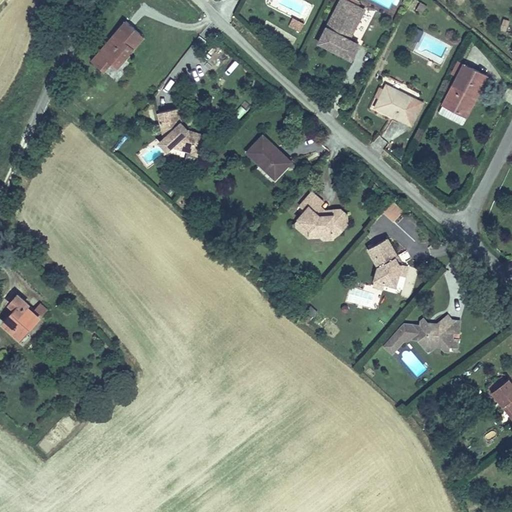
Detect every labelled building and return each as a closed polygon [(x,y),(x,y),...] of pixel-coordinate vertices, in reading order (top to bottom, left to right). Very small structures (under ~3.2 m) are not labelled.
[(331,0),(314,34),(346,52),(354,37),(341,30),(356,0),(331,0)] [(411,0),(408,8),(422,15),(427,4),(417,0),(411,0)] [(82,54),(94,64),(101,56),(110,63),(136,30),(116,13),(82,54)] [(429,108),(450,120),(465,91),(470,94),(480,73),(457,60),(429,108)] [(370,99),(374,101),(384,107),(398,113),(409,91),(382,77),(370,99)] [(169,138),(194,147),(201,127),(181,120),(179,121),(175,112),(179,112),(174,96),(154,102),(159,121),(166,120),(171,129),(169,138)] [(384,107),(374,101),(371,108),(380,113),(384,107)] [(274,144),(277,140),(261,124),(243,143),(271,170),(286,155),(274,144)] [(289,152),(277,140),(274,144),(286,155),(289,152)] [(163,178),(158,185),(168,193),(173,186),(163,178)] [(331,207),(318,206),(313,202),(320,193),(310,183),(296,196),(303,201),(292,212),(307,227),(306,229),(317,230),(321,235),(330,233),(344,217),(344,209),(336,202),(331,201),(331,207)] [(393,220),(404,209),(393,199),(382,209),(393,220)] [(370,273),(383,277),(391,279),(394,269),(398,257),(394,258),(390,251),(393,249),(384,232),(365,243),(374,259),(370,273)] [(398,257),(394,269),(401,271),(405,260),(398,257)] [(381,283),(383,277),(370,273),(368,280),(381,283)] [(0,319),(9,328),(14,324),(20,330),(34,314),(22,303),(25,301),(15,291),(7,299),(13,304),(0,319)] [(446,308),(440,321),(446,324),(451,310),(446,308)] [(413,336),(418,340),(426,332),(431,335),(430,336),(431,338),(439,339),(441,343),(447,343),(447,339),(451,339),(456,340),(457,331),(452,330),(453,324),(458,325),(459,312),(451,310),(446,324),(440,321),(438,325),(424,322),(425,318),(419,313),(414,319),(408,318),(405,329),(413,331),(413,336)] [(426,332),(418,340),(425,346),(432,341),(431,338),(430,336),(431,335),(426,332)] [(502,397),(511,409),(511,381),(503,370),(485,384),(496,400),(502,397)]
